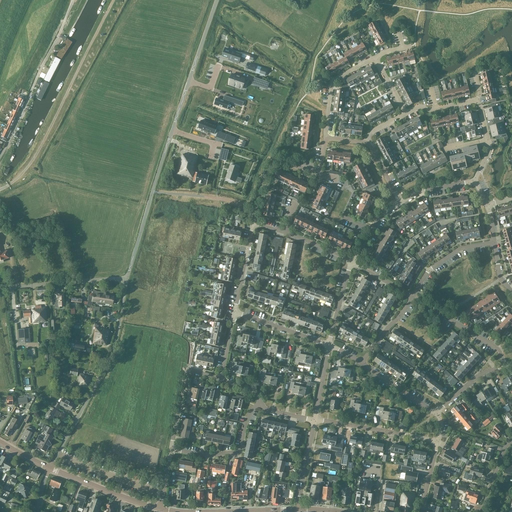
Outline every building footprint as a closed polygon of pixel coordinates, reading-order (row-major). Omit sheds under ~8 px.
[(368,25),(371,30),(378,26),(376,21),(368,25)] [(371,30),(373,35),(381,31),(378,26),(371,30)] [(373,35),(376,40),(384,36),(381,31),(373,35)] [(384,36),(376,40),(378,45),(384,42),(386,41),(384,36)] [(67,39),(58,55),(63,58),(72,41),(67,39)] [(363,43),(358,46),(362,54),(367,51),(363,43)] [(358,46),(353,49),(357,56),(362,54),(358,46)] [(241,56),(235,53),(235,52),(225,49),(223,56),(228,58),(228,60),(239,63),(241,56)] [(353,49),(348,51),(352,59),(357,56),(353,49)] [(343,54),(345,57),(348,62),(352,59),(348,51),(343,54)] [(56,57),(45,80),(51,83),(62,60),(56,57)] [(342,58),(340,59),(345,67),(349,65),(348,62),(345,57),(342,58)] [(337,61),(335,62),(340,70),(345,67),(340,59),(337,61)] [(335,62),(330,65),(335,72),(340,70),(335,62)] [(335,72),(330,65),(326,67),(330,75),(335,72)] [(370,67),(365,69),(370,79),(377,75),(374,69),(372,71),(370,67)] [(486,73),(481,74),(482,79),(493,77),(492,71),(491,68),(485,70),(486,73)] [(360,72),(364,79),(365,81),(370,79),(365,69),(360,72)] [(360,72),(355,74),(359,82),(364,79),(360,72)] [(232,74),(228,85),(233,87),(234,84),(242,87),(245,79),(239,77),(240,77),(237,76),(236,76),(232,74)] [(355,74),(350,77),(355,87),(360,84),(359,82),(355,74)] [(397,81),(395,82),(398,87),(405,83),(407,81),(404,75),(401,75),(395,78),(397,81)] [(347,84),(345,85),(348,91),(351,89),(351,91),(356,88),(355,87),(350,77),(345,80),(347,84)] [(255,78),(252,84),(264,88),(267,82),(255,78)] [(44,81),(35,98),(40,100),(48,83),(44,81)] [(405,83),(398,87),(400,92),(408,87),(410,86),(407,81),(405,83)] [(335,96),(343,97),(345,97),(346,91),(346,92),(348,91),(345,85),(343,86),(341,87),(341,91),(336,90),(335,96)] [(403,96),(412,91),(413,91),(412,91),(410,87),(410,86),(408,87),(400,92),(403,96)] [(405,101),(413,97),(415,96),(412,91),(403,96),(405,101)] [(495,93),(486,95),(487,101),(489,100),(490,103),(496,102),(495,99),(496,99),(495,93)] [(229,103),(231,98),(224,96),(223,101),(216,98),(214,105),(223,108),(227,109),(229,103)] [(413,97),(405,101),(408,106),(416,102),(413,97)] [(236,100),(231,98),(229,103),(242,107),(242,106),(237,104),(236,100)] [(13,101),(12,104),(15,105),(20,107),(21,105),(22,106),(24,102),(23,101),(18,99),(17,100),(14,99),(14,100),(17,101),(16,103),(13,101)] [(490,108),(486,109),(487,115),(499,112),(497,107),(498,106),(499,105),(499,103),(495,104),(489,105),(490,108)] [(13,110),(10,118),(14,120),(16,116),(17,116),(20,111),(18,111),(20,107),(15,105),(12,104),(11,107),(13,108),(13,110)] [(390,104),(385,107),(390,114),(394,112),(390,104)] [(334,106),(333,112),(337,112),(337,116),(343,116),(343,117),(345,118),(345,117),(345,114),(343,113),(344,108),(342,107),(342,108),(334,106)] [(385,107),(381,109),(385,117),(390,114),(385,107)] [(381,109),(376,112),(380,120),(385,117),(381,109)] [(464,116),(465,121),(477,118),(475,113),(472,114),(471,111),(461,113),(461,117),(464,116)] [(376,112),(371,114),(375,122),(380,120),(376,112)] [(492,120),(493,122),(503,120),(501,117),(500,117),(499,112),(487,115),(489,120),(492,120)] [(375,122),(371,114),(366,117),(370,125),(375,122)] [(10,118),(6,125),(11,127),(13,123),(14,124),(15,120),(14,120),(10,118)] [(417,118),(413,120),(417,128),(421,125),(422,126),(425,125),(422,119),(419,120),(417,118)] [(465,127),(465,130),(475,128),(474,125),(478,124),(477,118),(465,121),(466,126),(465,127)] [(199,125),(198,128),(201,129),(210,133),(209,135),(216,138),(218,131),(216,130),(217,127),(212,125),(209,124),(209,122),(204,121),(204,122),(201,120),(201,121),(199,125)] [(413,120),(408,123),(413,132),(418,129),(417,128),(413,120)] [(490,126),(491,132),(503,129),(505,129),(505,126),(502,127),(501,124),(503,123),(503,120),(493,122),(494,125),(490,126)] [(408,123),(403,125),(408,135),(413,132),(408,123)] [(0,132),(0,139),(5,142),(6,140),(5,139),(5,138),(6,138),(8,133),(9,130),(11,131),(12,128),(10,128),(11,127),(6,125),(4,129),(2,128),(1,129),(0,131),(0,132)] [(403,125),(398,128),(403,135),(404,137),(408,135),(403,125)] [(403,135),(398,128),(394,130),(395,133),(392,135),(393,136),(394,138),(395,140),(396,140),(398,139),(399,140),(404,137),(403,135)] [(475,128),(465,130),(466,133),(468,133),(469,138),(481,136),(479,130),(476,131),(475,128)] [(503,129),(491,132),(493,137),(496,136),(497,139),(503,138),(507,137),(505,134),(504,134),(503,130),(503,129)] [(226,135),(224,141),(233,144),(235,138),(226,135)] [(376,141),(378,146),(386,142),(383,137),(376,141)] [(378,146),(381,151),(389,147),(386,142),(378,146)] [(449,158),(451,164),(452,170),(467,167),(466,162),(480,159),(479,154),(482,153),(480,146),(477,146),(462,149),(463,154),(449,158)] [(381,151),(383,156),(391,152),(389,147),(381,151)] [(383,156),(386,161),(394,156),(391,152),(383,156)] [(345,153),(344,162),(350,163),(352,163),(353,154),(351,153),(345,153)] [(437,154),(432,156),(437,166),(442,164),(438,157),(437,154)] [(443,154),(438,157),(442,164),(447,161),(443,154)] [(194,172),(198,158),(187,155),(186,156),(182,155),(177,174),(193,178),(194,173),(194,172)] [(394,156),(386,161),(389,166),(396,161),(394,156)] [(427,159),(429,162),(432,169),(437,166),(432,156),(427,159)] [(428,171),(424,164),(422,162),(418,164),(419,167),(423,174),(428,171)] [(429,162),(424,164),(428,171),(432,169),(429,162)] [(353,168),(355,173),(367,167),(367,166),(365,167),(363,163),(354,167),(353,168)] [(415,164),(410,167),(415,175),(419,172),(415,164)] [(230,165),(225,179),(234,182),(239,168),(230,165)] [(355,173),(358,178),(368,173),(366,169),(368,168),(367,167),(355,173)] [(410,167),(406,169),(410,177),(415,175),(410,167)] [(406,169),(401,172),(405,180),(410,177),(406,169)] [(273,178),(279,181),(283,172),(281,171),(280,172),(277,171),(273,178)] [(281,184),(283,185),(284,183),(287,176),(284,174),(285,173),(283,172),(279,181),(282,182),(281,184)] [(405,180),(401,172),(396,175),(400,183),(405,180)] [(192,182),(206,185),(208,176),(197,173),(197,174),(194,173),(193,178),(192,182)] [(358,178),(361,183),(372,177),(372,176),(370,177),(368,173),(358,178)] [(287,176),(284,183),(286,184),(289,185),(293,177),(291,176),(290,177),(287,176)] [(289,185),(294,188),(298,180),(295,179),(295,178),(293,177),(289,185)] [(372,177),(361,183),(363,188),(365,188),(367,187),(369,185),(371,184),(373,183),(371,179),(373,178),(372,177)] [(294,188),(300,190),(303,182),(301,180),(301,182),(298,180),(294,188)] [(303,182),(300,190),(305,193),(308,185),(305,184),(306,183),(303,182)] [(320,186),(318,191),(327,195),(328,193),(329,190),(330,188),(329,188),(325,186),(321,184),(320,186)] [(318,191),(317,193),(318,194),(317,197),(324,201),(327,195),(318,191)] [(362,198),(364,199),(372,203),(375,198),(370,196),(366,194),(365,197),(362,196),(362,198)] [(314,199),(313,202),(322,206),(323,203),(325,204),(326,201),(324,201),(317,197),(316,200),(314,199)] [(359,203),(361,204),(369,208),(370,205),(371,206),(372,203),(364,199),(362,202),(360,201),(359,203)] [(322,206),(313,202),(311,207),(319,211),(322,206)] [(424,203),(419,206),(424,214),(429,211),(424,203)] [(361,204),(359,210),(367,214),(368,211),(367,211),(369,208),(361,204)] [(418,209),(415,210),(419,217),(424,214),(419,206),(417,208),(418,209)] [(358,209),(355,214),(356,215),(365,219),(367,214),(359,210),(358,209)] [(411,211),(409,212),(415,220),(419,217),(415,210),(412,212),(411,211)] [(408,215),(405,217),(410,224),(411,225),(413,223),(412,222),(415,220),(409,212),(407,214),(408,215)] [(298,214),(293,223),(297,225),(296,226),(298,227),(302,218),(303,216),(298,214)] [(402,217),(400,219),(405,227),(408,225),(408,226),(411,225),(410,224),(405,217),(403,219),(402,217)] [(301,227),(304,228),(307,221),(302,218),(298,227),(300,228),(301,227)] [(405,227),(400,219),(395,222),(400,230),(405,227)] [(306,231),(308,232),(313,223),(307,221),(304,228),(307,229),(306,231)] [(311,231),(314,233),(318,226),(313,223),(308,232),(311,233),(311,231)] [(317,236),(319,237),(323,228),(318,226),(314,233),(317,234),(317,236)] [(471,226),(466,227),(467,230),(468,238),(471,238),(472,239),(474,239),(472,228),(471,226)] [(220,237),(219,241),(224,242),(225,238),(229,239),(231,229),(225,228),(223,237),(223,238),(220,237)] [(323,228),(319,237),(321,238),(322,236),(325,238),(328,231),(323,228)] [(428,228),(423,231),(425,233),(427,237),(432,235),(428,228)] [(386,231),(385,233),(393,238),(396,233),(389,229),(388,232),(386,231)] [(385,236),(383,239),(390,243),(393,238),(385,233),(384,235),(385,236)] [(331,234),(328,241),(331,242),(330,243),(332,244),(336,236),(331,234)] [(446,234),(441,237),(447,245),(448,244),(448,243),(450,241),(446,234)] [(335,244),(338,246),(342,238),(336,236),(332,244),(335,245),(335,244)] [(441,237),(436,241),(441,247),(444,246),(444,247),(447,245),(441,237)] [(341,248),(343,249),(347,241),(342,238),(338,246),(341,247),(341,248)] [(380,241),(379,243),(387,248),(390,243),(383,239),(382,242),(380,241)] [(347,241),(343,249),(345,250),(346,249),(349,250),(352,243),(347,241)] [(436,241),(432,244),(437,252),(439,250),(438,249),(441,247),(436,241)] [(379,246),(377,249),(384,253),(387,248),(379,243),(378,245),(379,246)] [(432,244),(427,247),(431,254),(434,252),(435,253),(437,252),(432,244)] [(427,247),(422,250),(427,258),(430,257),(429,255),(431,254),(427,247)] [(375,251),(373,253),(381,258),(383,255),(385,256),(386,254),(384,253),(377,249),(376,251),(375,251)] [(427,258),(422,250),(417,254),(422,260),(425,258),(426,260),(427,258)] [(0,260),(9,258),(7,251),(0,253),(0,252),(0,260)] [(381,258),(373,253),(372,255),(373,256),(372,259),(378,263),(381,258)] [(406,265),(409,266),(417,272),(420,267),(416,264),(417,261),(412,257),(410,260),(409,261),(408,263),(407,263),(406,265)] [(226,266),(225,269),(234,271),(236,265),(226,263),(224,263),(224,266),(226,266)] [(405,268),(404,270),(413,276),(414,273),(416,274),(417,272),(409,266),(407,269),(405,268)] [(404,270),(401,275),(411,281),(412,279),(411,279),(413,276),(404,270)] [(280,272),(278,278),(281,279),(289,280),(290,274),(282,273),(280,272)] [(233,277),(221,274),(220,280),(232,282),(233,277)] [(411,281),(401,275),(400,275),(396,281),(400,284),(402,282),(408,286),(411,281)] [(363,279),(360,284),(367,288),(369,289),(370,287),(368,286),(370,283),(363,279)] [(294,282),(291,290),(297,292),(300,284),(294,282)] [(213,289),(214,289),(226,291),(227,285),(214,283),(213,289)] [(297,292),(303,294),(305,286),(300,284),(297,292)] [(360,284),(357,289),(364,293),(367,288),(360,284)] [(305,295),(308,296),(311,288),(305,286),(303,294),(302,297),(304,298),(305,295)] [(247,298),(253,299),(255,292),(256,290),(248,287),(246,294),(248,295),(247,298)] [(311,297),(314,298),(317,290),(311,288),(308,296),(308,299),(310,299),(311,297)] [(214,289),(213,294),(225,297),(229,298),(229,295),(225,294),(226,291),(214,289)] [(357,289),(354,294),(361,298),(364,293),(357,289)] [(314,298),(313,301),(316,302),(317,299),(320,300),(323,292),(317,290),(314,298)] [(113,297),(105,295),(105,293),(92,291),(91,296),(88,296),(87,306),(91,306),(92,302),(98,303),(98,305),(103,306),(103,303),(112,304),(113,297)] [(253,299),(259,301),(261,293),(255,292),(253,299)] [(320,300),(326,302),(328,294),(323,292),(320,300)] [(259,301),(264,303),(267,295),(261,293),(259,301)] [(278,298),(276,306),(282,308),(283,304),(284,304),(285,300),(286,298),(285,298),(282,297),(283,294),(280,293),(279,296),(278,298)] [(491,294),(489,295),(495,305),(500,302),(494,293),(491,295),(491,294)] [(54,294),(54,299),(55,299),(55,303),(54,303),(54,309),(59,309),(59,306),(64,306),(64,294),(54,294)] [(211,300),(214,300),(224,302),(224,299),(225,297),(213,294),(212,294),(211,300)] [(272,297),(270,304),(276,306),(278,298),(279,296),(273,294),(272,297)] [(328,294),(326,302),(331,304),(334,297),(328,294)] [(354,294),(351,300),(358,304),(361,298),(354,294)] [(389,294),(386,299),(393,303),(396,298),(389,294)] [(264,303),(270,304),(272,297),(267,295),(264,303)] [(487,297),(485,299),(490,308),(495,305),(489,295),(487,297)] [(349,302),(348,304),(348,305),(355,309),(358,304),(351,300),(350,299),(350,300),(349,300),(348,301),(349,302)] [(386,299),(383,304),(390,308),(393,303),(386,299)] [(481,300),(479,302),(486,311),(490,308),(485,299),(482,301),(481,300)] [(478,304),(475,305),(481,315),(486,311),(479,302),(477,303),(478,304)] [(383,304),(380,309),(387,313),(390,308),(383,304)] [(472,306),(470,308),(476,318),(481,315),(475,305),(472,307),(472,306)] [(211,306),(210,311),(212,312),(221,314),(222,311),(226,312),(227,309),(224,308),(223,308),(213,306),(211,306)] [(32,316),(33,323),(46,322),(46,308),(41,309),(41,307),(35,308),(35,309),(31,310),(23,311),(23,317),(32,316)] [(283,314),(281,318),(287,320),(290,313),(291,310),(290,309),(289,310),(285,308),(284,311),(283,314)] [(476,318),(470,308),(468,309),(468,310),(465,312),(471,321),(476,318)] [(380,309),(377,315),(384,319),(387,313),(380,309)] [(210,311),(208,317),(211,317),(218,319),(217,321),(224,322),(224,319),(220,318),(221,316),(221,314),(212,312),(210,311)] [(293,322),(295,315),(296,312),(294,311),(293,314),(290,313),(287,320),(293,322)] [(293,322),(298,324),(301,317),(295,315),(293,322)] [(384,319),(377,315),(374,320),(381,324),(384,319)] [(298,324),(304,326),(307,319),(301,317),(298,324)] [(511,324),(506,318),(502,323),(508,328),(510,326),(511,327),(511,325),(511,324)] [(304,326),(310,328),(312,321),(307,319),(304,326)] [(310,328),(315,330),(318,323),(312,321),(310,328)] [(318,323),(315,330),(321,332),(323,328),(324,328),(326,323),(319,321),(318,323)] [(338,332),(344,335),(349,325),(344,322),(338,332)] [(502,323),(498,327),(505,333),(507,332),(505,331),(508,328),(502,323)] [(95,324),(94,327),(92,344),(106,346),(109,330),(105,329),(98,328),(98,325),(96,325),(96,324),(95,324)] [(349,338),(353,331),(354,328),(349,325),(344,335),(349,338)] [(496,326),(492,329),(494,331),(500,337),(502,334),(503,335),(505,333),(498,327),(497,327),(496,326)] [(209,333),(212,333),(221,335),(222,330),(213,328),(211,327),(209,333)] [(29,329),(18,330),(19,344),(30,343),(29,329)] [(349,338),(354,341),(358,334),(359,332),(357,330),(356,332),(353,331),(349,338)] [(390,337),(395,340),(400,333),(395,330),(390,337)] [(360,344),(363,337),(365,333),(362,332),(361,335),(358,334),(354,341),(360,344)] [(454,332),(450,337),(455,342),(459,337),(454,332)] [(395,340),(400,344),(405,337),(400,333),(395,340)] [(239,337),(238,345),(241,345),(243,346),(244,345),(244,343),(247,344),(249,336),(243,334),(242,338),(239,337)] [(249,336),(247,344),(254,345),(253,348),(257,349),(258,341),(255,340),(256,337),(249,336)] [(363,337),(360,344),(365,347),(369,339),(363,337)] [(400,344),(399,346),(401,347),(402,345),(405,347),(410,340),(405,337),(400,344)] [(450,337),(445,342),(451,347),(455,342),(450,337)] [(405,347),(410,350),(415,344),(410,340),(405,347)] [(445,342),(441,347),(447,351),(451,347),(445,342)] [(71,343),(70,349),(73,349),(73,350),(83,352),(84,348),(84,345),(74,344),(71,343)] [(270,352),(276,354),(278,346),(271,344),(271,347),(268,347),(266,355),(269,355),(270,352)] [(414,355),(415,354),(420,347),(415,344),(410,350),(409,352),(408,353),(413,356),(414,355)] [(278,346),(276,354),(282,355),(282,358),(285,359),(287,351),(283,350),(284,347),(278,346)] [(420,347),(415,354),(420,357),(425,350),(420,347)] [(441,347),(437,351),(442,356),(447,351),(441,347)] [(437,351),(433,356),(438,361),(441,358),(442,359),(444,358),(442,356),(437,351)] [(476,352),(471,357),(477,362),(481,357),(477,353),(476,352)] [(298,365),(304,367),(306,356),(300,354),(299,357),(296,357),(294,365),(298,365)] [(373,361),(378,365),(383,358),(378,355),(373,361)] [(460,355),(458,356),(459,357),(458,358),(459,359),(460,358),(461,359),(462,360),(460,363),(460,364),(461,364),(461,365),(463,366),(468,371),(472,366),(467,362),(462,357),(461,356),(460,355)] [(306,356),(304,367),(310,368),(313,369),(315,361),(312,360),(312,357),(306,356)] [(471,357),(467,362),(472,366),(477,362),(471,357)] [(378,365),(383,368),(388,361),(383,358),(378,365)] [(383,368),(389,371),(393,365),(388,361),(383,368)] [(234,362),(232,369),(235,370),(235,373),(241,375),(243,363),(237,362),(234,362)] [(243,363),(241,375),(247,376),(248,373),(251,374),(253,366),(249,365),(243,363)] [(389,371),(394,375),(398,368),(393,365),(389,371)] [(463,366),(458,371),(464,376),(468,371),(463,366)] [(70,375),(77,376),(78,368),(71,367),(70,375)] [(335,371),(333,378),(336,379),(336,380),(342,381),(343,377),(345,369),(338,368),(338,371),(335,371)] [(394,375),(399,378),(404,370),(402,368),(400,370),(398,368),(394,375)] [(412,375),(417,379),(422,372),(417,368),(412,375)] [(345,369),(343,377),(349,379),(348,381),(352,382),(354,374),(353,374),(351,374),(350,374),(351,370),(345,369)] [(404,370),(399,378),(404,382),(408,375),(410,373),(408,371),(405,369),(404,370)] [(261,379),(261,380),(264,380),(263,383),(270,385),(271,377),(272,374),(266,373),(266,370),(263,370),(261,379)] [(464,376),(458,371),(454,376),(460,381),(464,376)] [(417,379),(421,382),(426,376),(422,372),(417,379)] [(77,386),(88,388),(90,377),(87,377),(87,376),(80,374),(77,386)] [(271,377),(270,385),(276,386),(277,383),(280,384),(281,376),(278,375),(272,374),(271,377)] [(421,382),(426,386),(431,380),(426,376),(421,382)] [(511,384),(507,377),(502,381),(504,383),(501,385),(505,392),(508,390),(507,388),(511,384)] [(426,386),(431,390),(436,383),(431,380),(426,386)] [(291,382),(289,390),(292,390),(292,394),(298,395),(300,387),(294,386),(294,383),(291,382)] [(300,384),(298,395),(304,396),(305,393),(308,394),(310,382),(307,382),(306,385),(300,384)] [(431,390),(436,393),(441,387),(436,383),(431,390)] [(198,396),(200,388),(192,386),(191,392),(190,392),(189,395),(190,396),(197,398),(198,396)] [(200,386),(200,388),(198,396),(205,398),(205,396),(207,388),(200,386)] [(208,386),(207,388),(205,396),(213,398),(213,397),(214,397),(216,391),(215,391),(215,388),(208,386)] [(441,387),(436,393),(441,397),(447,389),(445,388),(444,389),(441,387)] [(487,389),(482,392),(486,399),(488,402),(493,399),(496,397),(491,390),(489,391),(487,389)] [(486,399),(482,392),(476,395),(478,398),(475,400),(479,407),(482,405),(480,402),(486,399)] [(218,401),(217,405),(218,405),(218,406),(218,409),(222,410),(222,409),(225,409),(226,408),(226,406),(228,397),(221,395),(219,402),(218,401)] [(226,408),(225,409),(229,410),(230,408),(233,409),(233,408),(234,405),(236,397),(229,395),(228,397),(226,406),(226,408)] [(236,395),(236,397),(233,408),(241,409),(241,406),(242,406),(244,400),(243,400),(244,397),(236,395)] [(24,398),(18,399),(18,405),(27,404),(26,398),(26,396),(24,396),(23,396),(24,398)] [(63,398),(59,405),(60,405),(60,406),(69,411),(70,410),(71,410),(74,405),(73,405),(73,404),(63,398)] [(330,409),(337,410),(338,401),(331,400),(330,409)] [(352,411),(358,413),(360,405),(361,401),(354,401),(351,400),(349,408),(353,408),(352,411)] [(60,405),(59,405),(54,402),(51,408),(49,407),(43,418),(50,421),(53,416),(57,418),(59,413),(57,411),(60,406),(60,405)] [(360,405),(358,413),(365,414),(366,411),(369,411),(370,404),(366,403),(366,406),(360,405)] [(456,406),(451,410),(455,415),(466,406),(463,404),(460,406),(458,408),(456,406)] [(508,404),(505,406),(503,408),(506,413),(511,409),(508,404)] [(455,415),(459,420),(465,416),(462,413),(468,409),(466,406),(455,415)] [(377,407),(375,415),(379,415),(382,416),(381,419),(387,420),(389,412),(383,411),(384,408),(380,407),(377,407)] [(389,412),(387,420),(394,421),(394,418),(401,419),(402,416),(401,415),(402,411),(389,409),(389,412)] [(459,420),(464,425),(474,416),(472,414),(467,418),(465,416),(459,420)] [(185,419),(183,425),(193,427),(194,417),(188,416),(187,419),(185,419)] [(474,416),(464,425),(468,430),(473,426),(471,423),(476,419),(474,416)] [(14,431),(19,422),(13,418),(8,427),(8,426),(3,434),(8,436),(12,430),(14,431)] [(482,423),(485,427),(490,422),(487,419),(482,423)] [(281,423),(279,431),(286,432),(288,432),(289,427),(287,427),(287,425),(281,423)] [(495,428),(491,433),(494,436),(492,437),(495,440),(496,439),(501,434),(499,432),(502,429),(497,424),(494,427),(495,428)] [(39,436),(35,443),(38,445),(37,447),(40,449),(40,450),(43,452),(44,451),(46,452),(48,447),(49,447),(50,446),(50,445),(50,444),(49,443),(52,438),(51,437),(49,436),(50,433),(52,430),(50,429),(44,426),(41,432),(46,434),(43,439),(39,436)] [(35,432),(31,429),(28,428),(26,430),(25,430),(21,439),(27,442),(29,437),(32,438),(34,435),(33,434),(35,432)] [(204,431),(202,437),(206,438),(205,440),(211,442),(213,434),(213,432),(204,431)] [(225,437),(223,444),(229,445),(232,445),(234,437),(225,435),(225,437)] [(324,435),(322,443),(328,445),(331,445),(330,449),(330,450),(341,452),(343,445),(335,443),(336,438),(324,435)] [(355,444),(354,447),(357,448),(357,447),(358,444),(361,445),(363,438),(357,437),(355,444)] [(462,457),(462,456),(466,450),(461,447),(464,442),(458,438),(452,448),(457,451),(456,453),(462,457)] [(366,447),(365,451),(368,452),(376,454),(376,450),(377,443),(371,442),(371,446),(369,446),(369,447),(366,447)] [(376,450),(376,454),(379,454),(379,453),(383,454),(384,448),(383,448),(383,445),(377,443),(376,450)] [(390,453),(397,455),(399,446),(393,444),(392,448),(391,447),(390,453)] [(341,456),(340,465),(346,466),(348,454),(347,454),(348,448),(344,447),(344,448),(342,447),(341,456)] [(478,455),(477,459),(481,460),(481,459),(489,462),(493,450),(487,448),(486,454),(481,452),(480,455),(478,455)] [(411,457),(411,461),(418,462),(419,458),(420,452),(414,451),(413,457),(411,457)] [(452,462),(455,456),(454,456),(446,451),(442,457),(452,462)] [(418,462),(420,462),(424,463),(426,453),(420,452),(419,458),(418,462)] [(320,453),(319,459),(329,462),(331,455),(320,453)] [(455,456),(460,459),(466,462),(467,460),(462,456),(462,457),(456,453),(454,456),(455,456)] [(1,457),(0,459),(0,467),(0,468),(1,466),(4,467),(9,469),(11,465),(5,462),(7,460),(1,457)] [(194,473),(195,473),(197,465),(193,464),(193,463),(180,461),(179,468),(191,471),(191,472),(192,472),(194,473)] [(279,461),(276,471),(279,472),(278,476),(284,478),(285,474),(283,473),(285,462),(279,461)] [(260,465),(247,462),(245,469),(259,472),(260,465)] [(212,472),(224,474),(225,466),(214,464),(212,472)] [(511,464),(510,464),(508,467),(506,466),(503,476),(504,476),(503,480),(507,482),(509,478),(511,478),(511,464)] [(405,474),(404,479),(404,480),(416,482),(418,474),(412,472),(413,468),(401,466),(400,473),(401,473),(405,474)] [(439,467),(438,475),(442,475),(441,480),(444,480),(445,476),(448,477),(450,470),(456,472),(457,469),(449,467),(448,470),(439,467)] [(465,473),(463,478),(471,481),(472,479),(475,480),(476,477),(476,476),(479,477),(480,476),(481,476),(483,470),(471,467),(469,474),(465,473)] [(26,474),(30,476),(36,479),(39,473),(39,472),(37,471),(33,469),(32,472),(28,470),(26,474)] [(9,476),(15,478),(17,472),(12,470),(9,476)] [(222,479),(222,481),(227,483),(227,481),(228,482),(230,474),(226,473),(225,472),(224,476),(225,476),(225,479),(222,479)] [(310,493),(309,497),(314,498),(315,499),(316,500),(318,499),(320,488),(321,488),(323,475),(317,473),(316,479),(314,479),(312,488),(312,489),(311,489),(310,493)] [(175,474),(174,480),(185,482),(186,476),(175,474)] [(8,476),(7,480),(10,481),(10,482),(11,483),(11,484),(14,485),(16,480),(12,478),(11,479),(11,478),(8,476)] [(49,485),(59,489),(62,481),(52,478),(49,485)] [(360,505),(366,506),(366,505),(371,506),(373,494),(367,493),(367,491),(370,492),(372,481),(360,479),(358,490),(362,491),(362,493),(357,492),(355,504),(360,504),(360,505)] [(207,481),(207,487),(207,489),(212,489),(212,488),(214,489),(214,488),(215,488),(215,486),(215,481),(207,481)] [(273,487),(271,500),(273,500),(272,503),(279,504),(280,504),(281,499),(280,499),(280,493),(284,493),(284,494),(286,494),(287,493),(287,492),(286,491),(287,490),(288,490),(289,483),(285,483),(274,481),(273,487)] [(331,488),(328,488),(329,482),(322,481),(321,488),(324,488),(323,492),(322,499),(330,500),(331,488)] [(238,499),(237,499),(237,500),(247,500),(248,491),(241,491),(241,483),(238,483),(238,499)] [(382,501),(380,511),(386,511),(392,511),(395,500),(393,499),(396,485),(387,483),(383,499),(384,499),(383,502),(382,501)] [(434,494),(433,498),(440,500),(442,491),(449,493),(451,485),(447,485),(446,484),(443,483),(440,483),(439,487),(435,486),(433,494),(434,494)] [(15,492),(16,493),(25,497),(30,489),(19,484),(15,492)] [(184,485),(180,485),(179,485),(179,489),(180,489),(180,491),(177,490),(176,495),(177,495),(177,499),(184,500),(185,491),(184,491),(184,485)] [(350,503),(352,488),(352,485),(349,485),(349,488),(340,487),(339,496),(343,496),(342,504),(348,504),(348,503),(350,503)] [(0,501),(4,503),(6,498),(8,494),(9,492),(11,489),(8,488),(8,487),(4,486),(3,489),(2,491),(1,491),(0,494),(0,495),(0,501)] [(256,500),(261,501),(262,494),(263,494),(264,487),(263,490),(258,489),(257,494),(257,495),(256,495),(256,500)] [(50,499),(56,502),(60,492),(53,490),(50,499)] [(79,491),(77,498),(80,500),(80,502),(79,502),(77,508),(81,509),(84,502),(87,494),(79,491)] [(412,508),(415,493),(402,491),(399,509),(401,509),(400,511),(407,511),(409,507),(412,508)] [(467,491),(466,494),(465,497),(471,499),(470,502),(475,504),(478,495),(474,494),(475,493),(467,491)] [(208,504),(214,505),(220,505),(221,498),(216,498),(216,494),(209,493),(208,504)] [(98,511),(101,502),(100,502),(101,501),(94,499),(94,500),(93,500),(91,504),(91,503),(89,508),(90,508),(89,510),(85,509),(83,511),(98,511)]
